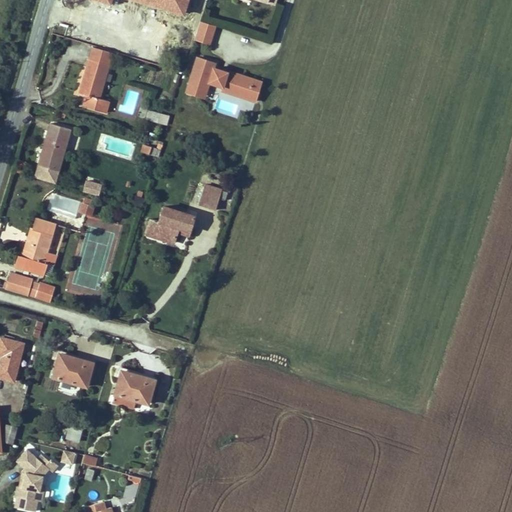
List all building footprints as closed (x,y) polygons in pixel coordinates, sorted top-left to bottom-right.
[(139,0),(135,15),(129,13),(123,31),(145,37),(149,22),(155,2),(149,0),(139,0)] [(165,5),(155,2),(149,22),(159,24),(165,5)] [(217,24),(203,19),(197,38),(212,42),(217,24)] [(177,38),(165,34),(161,48),(173,52),(177,38)] [(106,100),(100,98),(114,54),(93,48),(79,92),(85,94),(81,105),(103,112),(106,100)] [(217,61),(199,56),(196,66),(190,84),(208,89),(210,84),(211,80),(225,85),(227,89),(239,93),(243,91),(251,93),(256,77),(231,69),(229,70),(228,73),(223,71),(224,69),(216,66),(217,61)] [(243,91),(239,93),(250,96),(258,99),(263,79),(256,77),(251,93),(243,91)] [(211,80),(210,84),(227,89),(225,85),(211,80)] [(208,89),(190,84),(188,90),(206,96),(208,89)] [(146,119),(167,125),(170,114),(149,108),(146,119)] [(53,126),(42,164),(61,169),(73,131),(53,126)] [(159,150),(152,148),(150,155),(157,157),(159,150)] [(88,182),(85,193),(101,198),(104,187),(88,182)] [(201,202),(220,208),(225,190),(207,184),(201,202)] [(53,192),(49,208),(75,215),(79,199),(53,192)] [(81,214),(92,217),(94,207),(83,205),(81,214)] [(148,218),(143,232),(178,242),(181,231),(191,234),(196,216),(165,207),(160,222),(148,218)] [(47,252),(56,225),(38,219),(31,239),(27,238),(24,248),(30,249),(24,268),(43,274),(47,263),(44,262),(47,252)] [(53,234),(60,236),(64,224),(57,222),(53,234)] [(57,255),(47,252),(44,262),(47,263),(54,265),(57,255)] [(10,292),(30,297),(30,296),(33,283),(34,281),(15,275),(10,292)] [(33,283),(30,296),(40,300),(44,286),(33,283)] [(58,290),(44,286),(40,300),(54,304),(58,290)] [(41,337),(43,322),(31,320),(29,335),(41,337)] [(1,339),(0,341),(0,357),(3,359),(0,368),(0,378),(14,382),(23,345),(1,339)] [(61,355),(54,379),(87,389),(94,365),(61,355)] [(119,394),(141,401),(152,404),(158,380),(126,371),(119,394)] [(141,401),(119,394),(116,403),(138,409),(141,401)] [(86,420),(75,416),(73,422),(78,423),(76,431),(82,432),(86,420)] [(8,425),(3,443),(15,446),(17,437),(19,428),(8,425)] [(27,469),(23,484),(19,484),(18,483),(15,493),(17,493),(15,504),(36,509),(39,498),(35,497),(37,488),(41,489),(42,481),(44,473),(50,466),(47,463),(50,458),(42,451),(39,455),(28,446),(17,458),(25,465),(28,467),(27,469)] [(73,450),(65,448),(62,460),(71,462),(73,450)] [(99,457),(86,453),(84,461),(97,465),(99,457)] [(59,463),(52,456),(50,458),(47,463),(50,466),(53,469),(59,463)] [(23,469),(19,484),(23,484),(27,469),(28,467),(25,465),(23,469)] [(96,469),(89,467),(86,477),(92,479),(96,469)] [(109,474),(114,488),(121,486),(116,471),(109,474)] [(114,511),(114,508),(106,510),(104,502),(88,505),(89,511),(114,511)]
